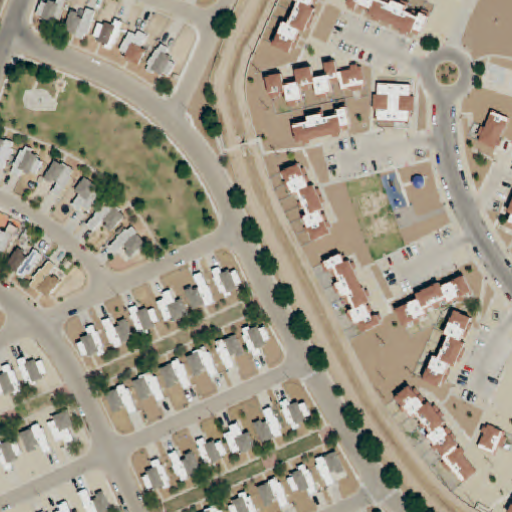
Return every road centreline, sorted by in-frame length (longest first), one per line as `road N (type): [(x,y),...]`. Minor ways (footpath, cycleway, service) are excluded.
road 1 (residential): [(400,511),(341,424),(171,116),(99,70),(7,37)]
road 2 (residential): [(0,502),(304,360)]
road 3 (residential): [(0,291),(57,347),(137,511)]
road 4 (residential): [(0,340),(236,230)]
road 5 (residential): [(447,94),(466,208),(511,282)]
road 6 (residential): [(0,197),(43,221),(111,288)]
road 7 (residential): [(223,0),(171,116)]
road 8 (residential): [(447,94),(468,77),(454,54),(429,65),(430,84),(447,94)]
